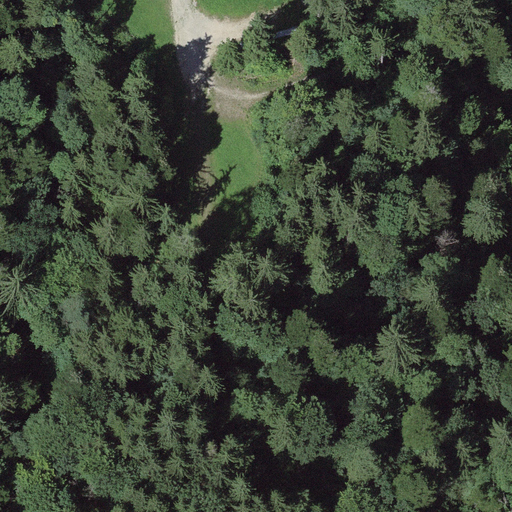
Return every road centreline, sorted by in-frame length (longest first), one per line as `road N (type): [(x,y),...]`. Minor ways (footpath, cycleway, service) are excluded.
road 1 (track): [(203,114),(379,54),(417,66),(422,91),(370,203),(366,278),(386,431),(408,508),(422,511)]
road 2 (track): [(182,0),(223,294)]
